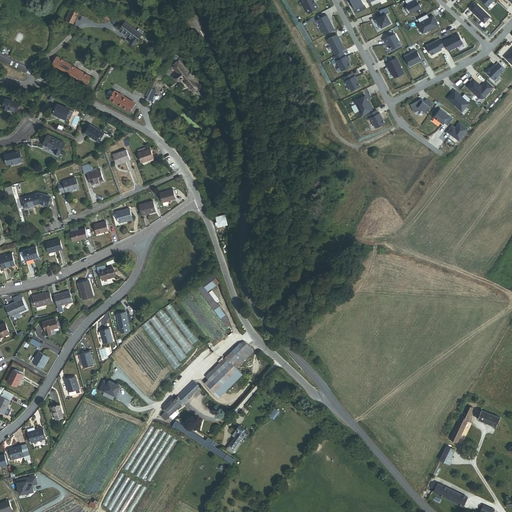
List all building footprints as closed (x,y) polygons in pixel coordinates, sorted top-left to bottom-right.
[(318,9),(318,7),(316,3),(315,3),(313,1),(314,0),(313,0),(302,0),(306,8),(308,14),(318,9)] [(349,0),(350,0),(355,9),(364,4),(361,0),(349,0)] [(422,8),(419,3),(419,4),(417,0),(405,0),(408,5),(405,7),(409,14),(422,8)] [(490,17),(477,4),(476,5),(473,2),(468,7),(471,10),(471,11),(484,23),(490,17)] [(390,24),(386,14),(389,13),(387,8),(380,11),(382,17),(375,20),(377,25),(380,24),(381,28),(390,24)] [(67,20),(73,24),(78,13),(72,10),(67,20)] [(439,25),(433,16),(429,18),(427,14),(418,19),(420,23),(418,24),(423,33),(439,25)] [(334,30),(327,15),(317,20),(325,35),(334,30)] [(137,43),(142,35),(125,22),(122,26),(119,30),(137,43)] [(401,45),(395,34),(384,40),(386,44),(388,43),(391,50),(401,45)] [(463,43),(458,34),(447,40),(447,39),(443,41),(448,51),(463,43)] [(345,49),(337,35),(327,40),(335,54),(345,49)] [(445,47),(441,39),(427,46),(432,55),(442,50),(441,49),(445,47)] [(373,48),(380,61),(388,56),(382,44),(373,48)] [(422,60),(417,51),(405,57),(410,66),(422,60)] [(345,57),(342,52),(334,56),(342,71),(351,66),(346,56),(345,57)] [(86,84),(90,77),(57,57),(52,65),(86,84)] [(397,58),(386,63),(388,67),(389,67),(394,77),(396,77),(404,73),(397,58)] [(198,87),(198,84),(179,61),(172,66),(178,73),(176,75),(175,77),(175,78),(176,80),(177,80),(178,81),(180,81),(182,80),(183,80),(192,90),(194,90),(197,89),(197,88),(198,87)] [(495,80),(505,69),(499,63),(496,66),(495,65),(487,73),(495,80)] [(361,86),(355,76),(354,77),(352,73),(344,77),(352,91),(361,86)] [(475,78),(467,87),(480,98),(484,98),(494,87),(487,81),(483,86),(475,78)] [(461,110),(471,99),(465,94),(462,97),(455,90),(448,98),(461,110)] [(130,113),(135,104),(115,92),(110,100),(130,113)] [(373,110),(365,95),(355,101),(363,116),(373,110)] [(8,109),(17,112),(19,103),(6,99),(3,109),(8,111),(8,109)] [(422,99),(411,105),(415,113),(421,109),(426,113),(433,104),(427,99),(424,103),(423,102),(422,99)] [(66,120),(66,118),(70,110),(57,104),(53,114),(66,120)] [(453,118),(441,109),(435,118),(444,124),(445,123),(448,125),(453,118)] [(385,123),(380,113),(379,114),(377,110),(369,114),(376,128),(385,123)] [(460,141),(468,129),(460,122),(456,128),(453,126),(448,132),(460,141)] [(98,142),(103,133),(90,125),(85,134),(98,142)] [(54,152),(60,155),(65,143),(48,135),(43,145),(55,150),(54,152)] [(142,163),(154,159),(150,149),(146,151),(138,153),(142,163)] [(117,165),(130,160),(126,150),(113,156),(117,165)] [(7,165),(22,162),(19,152),(5,155),(7,165)] [(91,185),(104,181),(101,170),(88,174),(91,185)] [(71,189),(78,187),(75,177),(63,181),(63,183),(58,184),(60,193),(66,191),(66,192),(71,190),(71,189)] [(14,194),(14,193),(12,186),(5,188),(7,196),(14,194)] [(170,201),(176,199),(173,190),(160,194),(163,203),(170,201)] [(39,203),(47,206),(50,197),(39,193),(21,198),(24,208),(39,203)] [(142,216),(156,212),(153,202),(140,206),(142,216)] [(119,223),(133,219),(130,209),(116,213),(119,223)] [(218,227),(227,225),(225,216),(216,218),(217,222),(215,223),(216,225),(218,225),(218,227)] [(96,234),(109,231),(106,222),(94,225),(96,234)] [(73,242),(88,238),(85,229),(81,230),(79,231),(70,233),(73,242)] [(49,253),(62,249),(60,240),(51,243),(50,241),(46,243),(49,253)] [(26,261),(39,257),(36,247),(23,251),(26,261)] [(0,257),(3,268),(15,265),(12,254),(0,257)] [(106,268),(99,270),(100,272),(102,280),(115,277),(113,267),(106,268)] [(225,317),(226,316),(208,291),(219,283),(215,273),(197,286),(222,319),(225,317)] [(83,300),(94,297),(89,280),(78,283),(83,300)] [(62,305),(73,302),(70,291),(55,296),(59,312),(63,311),(62,305)] [(33,297),(33,298),(33,300),(31,300),(32,306),(35,306),(35,307),(52,303),(50,294),(46,295),(46,293),(33,297)] [(5,307),(10,317),(27,309),(22,299),(5,307)] [(199,340),(171,304),(165,308),(192,344),(199,340)] [(193,348),(163,309),(157,314),(187,354),(193,348)] [(122,334),(130,331),(125,312),(117,314),(122,334)] [(187,357),(155,316),(149,320),(181,361),(187,357)] [(51,330),(59,328),(56,319),(43,323),(46,336),(52,334),(51,330)] [(181,364),(149,322),(142,327),(175,369),(181,364)] [(0,337),(0,336),(9,333),(5,323),(0,325),(0,338),(0,337)] [(103,344),(113,341),(109,328),(100,331),(103,344)] [(230,361),(236,367),(254,350),(245,341),(240,342),(225,358),(229,362),(230,361)] [(83,367),(93,364),(90,351),(79,354),(83,367)] [(37,365),(42,368),(49,357),(39,352),(33,362),(35,364),(37,365)] [(206,376),(211,380),(229,362),(225,358),(206,376)] [(208,384),(220,396),(243,374),(236,367),(230,361),(229,362),(211,380),(208,384)] [(7,382),(17,387),(23,375),(13,370),(7,382)] [(70,397),(80,394),(75,376),(65,379),(70,397)] [(165,419),(181,404),(182,405),(189,399),(188,397),(200,386),(193,379),(177,394),(177,396),(173,399),(172,398),(163,406),(164,407),(163,409),(165,411),(161,414),(165,419)] [(106,381),(101,391),(106,393),(106,391),(117,396),(122,386),(111,381),(110,383),(106,381)] [(10,402),(12,398),(2,393),(1,397),(10,402)] [(0,412),(4,415),(10,402),(1,397),(0,398),(0,412)] [(56,420),(64,417),(60,405),(53,408),(56,420)] [(450,439),(458,442),(473,408),(469,406),(464,417),(461,415),(450,439)] [(274,408),(269,415),(274,419),(279,411),(274,408)] [(478,419),(497,426),(501,417),(482,410),(478,419)] [(175,426),(231,463),(234,459),(209,443),(211,440),(207,437),(205,440),(188,429),(177,422),(175,426)] [(226,449),(233,454),(249,432),(240,425),(232,435),(235,437),(226,449)] [(31,443),(45,439),(42,429),(35,431),(28,433),(31,443)] [(10,449),(10,450),(8,450),(9,456),(11,455),(13,460),(24,457),(30,455),(27,444),(10,449)] [(452,460),(451,459),(455,449),(446,445),(440,459),(450,464),(452,460)] [(25,487),(26,481),(16,482),(19,496),(34,491),(31,484),(25,487)] [(463,506),(468,497),(441,484),(437,494),(463,506)] [(8,500),(0,502),(0,511),(5,511),(12,511),(8,500)]
